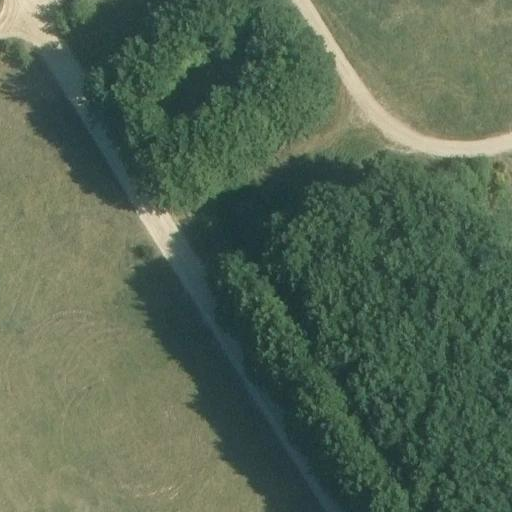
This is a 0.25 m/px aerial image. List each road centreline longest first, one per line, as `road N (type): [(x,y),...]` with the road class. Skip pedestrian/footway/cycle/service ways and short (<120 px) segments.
road 1 (track): [(341,511),(20,0)]
road 2 (track): [(299,0),(362,97),(405,137),(453,150),(511,141)]
